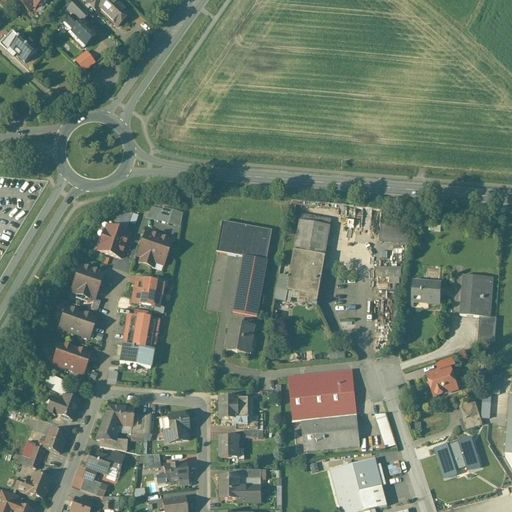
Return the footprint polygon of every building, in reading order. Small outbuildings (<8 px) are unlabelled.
[(14,0),(18,3),(28,12),(33,7),(35,9),(43,0),(14,0)] [(77,0),(75,2),(80,6),(85,11),(92,4),(117,28),(115,25),(126,14),(128,16),(129,16),(112,0),(77,0)] [(85,11),(80,6),(75,12),(84,21),(89,16),(85,11)] [(96,36),(82,22),(80,24),(72,16),(63,25),(71,33),(69,35),(83,50),(96,36)] [(38,50),(22,35),(18,40),(11,34),(0,45),(0,47),(11,58),(14,55),(24,65),(38,50)] [(87,50),(74,59),(84,72),(96,63),(87,50)] [(152,203),(147,218),(179,228),(184,213),(152,203)] [(128,224),(119,221),(117,226),(126,229),(128,224)] [(330,228),(300,222),(293,262),(323,268),(330,228)] [(272,232),(222,223),(217,253),(266,262),(272,232)] [(381,243),(411,244),(411,226),(382,225),(381,243)] [(129,235),(107,227),(102,240),(97,238),(127,249),(130,242),(127,241),(129,235)] [(147,230),(137,258),(153,263),(151,268),(162,239),(152,236),(153,232),(147,230)] [(127,249),(97,238),(96,238),(102,240),(98,252),(120,260),(122,255),(125,256),(127,249)] [(171,242),(162,239),(151,268),(152,269),(154,263),(163,267),(171,242)] [(266,262),(244,258),(233,315),(257,319),(267,263),(266,262)] [(316,306),(323,268),(293,262),(290,279),(280,277),(278,288),(276,287),(274,300),(286,302),(287,292),(309,296),(308,301),(310,306),(317,308),(318,306),(316,306)] [(92,271),(80,267),(72,291),(77,293),(77,295),(82,297),(92,271)] [(379,267),(379,277),(389,277),(389,283),(402,283),(402,267),(379,267)] [(103,275),(92,271),(82,297),(88,299),(89,297),(94,299),(103,275)] [(493,279),(463,277),(460,317),(490,319),(493,279)] [(160,287),(137,283),(137,286),(134,285),(133,291),(136,291),(135,294),(158,298),(160,287)] [(440,285),(414,283),(413,303),(439,305),(440,285)] [(158,298),(135,294),(135,297),(132,297),(131,302),(134,302),(133,305),(156,309),(158,298)] [(81,314),(66,309),(58,330),(73,335),(81,314)] [(96,319),(81,314),(73,335),(89,340),(96,319)] [(158,322),(128,317),(123,347),(152,352),(158,322)] [(254,329),(232,325),(226,352),(249,356),(249,355),(248,355),(252,337),(253,337),(254,329)] [(496,327),(479,326),(477,350),(494,344),(496,327)] [(75,350),(59,344),(52,365),(67,370),(75,350)] [(152,352),(123,347),(120,364),(149,369),(152,352)] [(90,355),(75,350),(67,370),(83,376),(90,355)] [(447,369),(439,372),(439,374),(428,378),(433,396),(435,395),(438,397),(442,395),(444,392),(443,390),(453,387),(451,379),(453,379),(450,370),(447,369)] [(352,372),(288,379),(293,424),(357,417),(352,372)] [(69,386),(45,374),(39,385),(66,395),(69,386)] [(492,394),(483,393),(483,418),(492,419),(492,394)] [(64,397),(61,403),(52,399),(47,413),(48,415),(54,417),(57,416),(72,422),(79,403),(64,397)] [(238,400),(220,400),(220,401),(220,420),(234,420),(238,420),(238,400)] [(248,400),(238,400),(238,420),(248,420),(249,420),(249,419),(248,419),(248,400)] [(473,400),(459,405),(465,421),(467,421),(467,420),(468,419),(471,429),(481,426),(473,400)] [(133,410),(111,408),(111,409),(110,426),(114,427),(131,428),(132,417),(133,410)] [(107,410),(96,440),(96,441),(100,442),(100,441),(115,442),(116,434),(114,434),(114,427),(110,426),(111,409),(107,409),(107,410)] [(389,412),(378,414),(384,448),(395,446),(389,412)] [(186,414),(167,417),(169,435),(187,432),(188,432),(186,414)] [(146,417),(132,417),(131,428),(130,434),(131,434),(131,438),(136,439),(136,435),(144,435),(145,435),(146,417)] [(154,418),(146,417),(145,435),(150,436),(152,436),(154,418)] [(357,417),(293,424),(296,454),(360,448),(357,417)] [(258,424),(248,424),(248,425),(248,426),(236,426),(236,432),(244,432),(258,432),(258,424)] [(49,432),(43,449),(59,456),(66,438),(49,432)] [(169,435),(163,436),(165,445),(189,442),(187,432),(169,435)] [(238,439),(220,439),(220,460),(238,460),(238,439)] [(470,439),(435,451),(445,480),(456,477),(455,473),(467,469),(468,473),(480,469),(470,439)] [(115,442),(100,441),(100,442),(100,448),(125,453),(126,443),(115,442)] [(27,443),(21,457),(29,460),(34,448),(34,449),(35,446),(27,443)] [(34,449),(34,448),(29,460),(39,463),(43,452),(34,449)] [(110,460),(92,453),(86,469),(105,476),(108,468),(118,472),(123,458),(112,455),(110,460)] [(21,457),(19,456),(16,464),(27,468),(27,467),(29,460),(21,457)] [(159,456),(140,457),(139,465),(143,464),(144,471),(160,469),(159,456)] [(39,463),(29,460),(27,467),(36,471),(39,463)] [(375,460),(330,472),(340,511),(375,511),(379,510),(387,507),(382,489),(375,460)] [(185,464),(163,467),(166,485),(166,484),(178,483),(178,487),(188,485),(187,482),(185,464)] [(49,481),(33,475),(30,485),(26,495),(42,501),(49,481)] [(233,478),(221,478),(221,486),(220,486),(220,493),(221,493),(221,501),(238,501),(239,501),(239,488),(239,478),(233,478)] [(101,485),(84,479),(80,491),(97,497),(101,485)] [(30,485),(18,481),(14,490),(26,495),(30,485)] [(260,491),(250,491),(250,488),(239,488),(239,501),(238,501),(238,504),(260,504),(260,491)] [(13,497),(2,492),(0,496),(0,508),(8,511),(10,505),(13,497)] [(19,499),(13,497),(10,505),(19,508),(22,500),(19,499)] [(112,499),(102,498),(102,511),(112,511),(112,499)] [(92,506),(75,499),(70,511),(89,511),(92,506)] [(185,511),(184,500),(162,503),(163,511),(185,511)]
